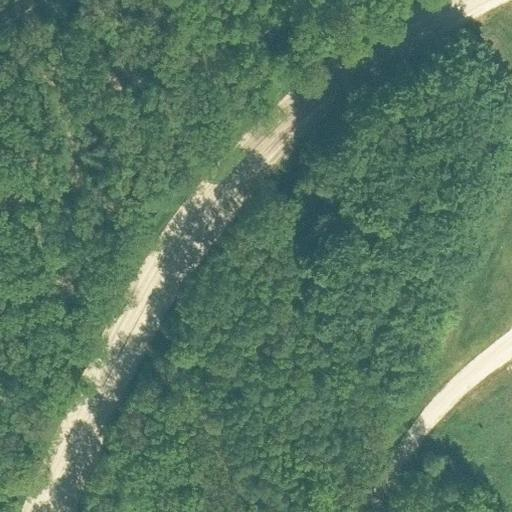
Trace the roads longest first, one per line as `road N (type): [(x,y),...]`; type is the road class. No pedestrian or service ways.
road 1 (track): [(46,511),(110,365),(206,208),(323,87),(456,0)]
road 2 (track): [(365,511),(431,410),(511,341)]
